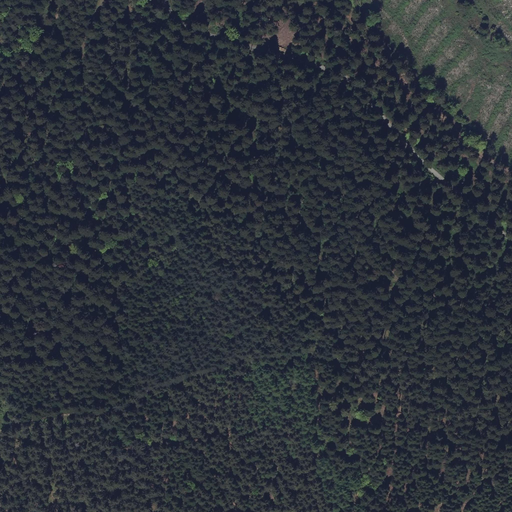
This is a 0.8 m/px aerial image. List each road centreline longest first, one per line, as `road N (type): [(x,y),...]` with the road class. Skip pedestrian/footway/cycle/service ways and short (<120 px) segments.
road 1 (unclassified): [(511,243),(364,95),(295,57),(191,28),(177,21),(168,0)]
road 2 (track): [(275,511),(268,481),(185,383),(112,412),(32,420),(0,434)]
road 3 (track): [(353,0),(447,124),(511,176)]
